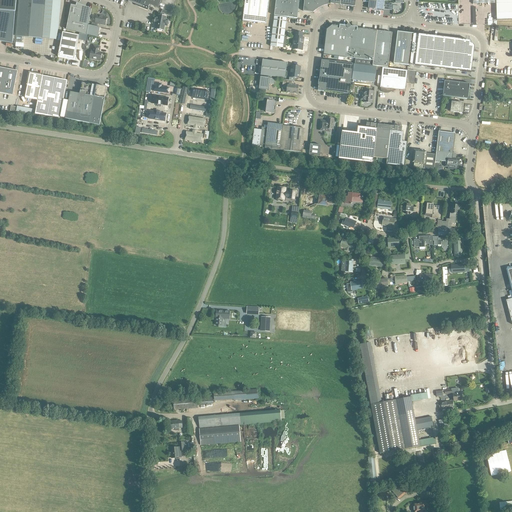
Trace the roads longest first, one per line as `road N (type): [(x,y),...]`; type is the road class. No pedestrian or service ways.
road 1 (unclassified): [(145,511),(150,410),(219,253),(229,160)]
road 2 (unclassified): [(511,401),(494,405),(476,189)]
road 3 (unclassified): [(454,189),(229,160)]
road 4 (residential): [(311,61),(307,91),(319,106),(474,124)]
road 5 (residential): [(95,0),(118,15),(100,72),(0,56)]
road 6 (unclassified): [(175,152),(0,126)]
road 7 (residential): [(474,124),(480,37),(411,23)]
road 8 (residential): [(411,23),(328,14),(317,22),(311,61)]
road 9 (unknown): [(430,378),(388,387),(379,362),(417,353),(429,372)]
